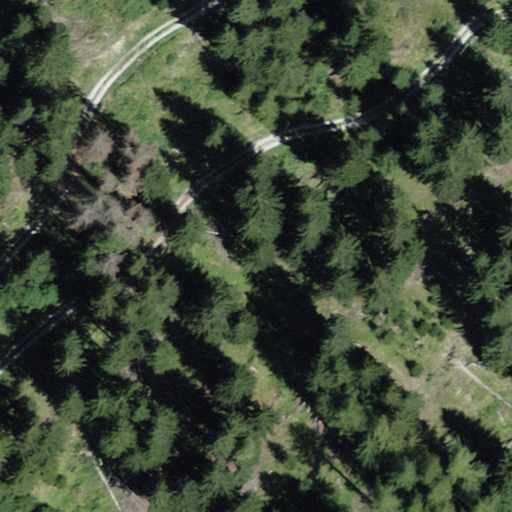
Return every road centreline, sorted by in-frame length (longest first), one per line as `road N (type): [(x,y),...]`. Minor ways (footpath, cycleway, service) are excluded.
road 1 (track): [(0,367),(96,288),(153,254),(171,215),(201,182),(280,136),(389,108),(467,30),(511,13)]
road 2 (track): [(214,0),(155,34),(115,70),(100,89),(63,193),(0,265)]
